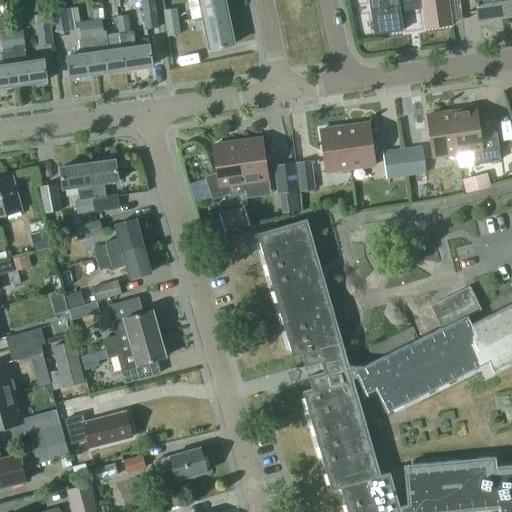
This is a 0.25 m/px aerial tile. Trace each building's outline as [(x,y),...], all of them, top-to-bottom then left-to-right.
[(141,0),(146,30),(158,28),(154,0),(141,0)] [(198,0),(201,17),(226,11),(223,0),(198,0)] [(451,24),(447,0),(369,0),(374,34),(375,34),(375,33),(400,29),(400,31),(401,31),(398,12),(421,9),(424,28),(451,24)] [(499,0),(474,0),(477,20),(502,17),(499,0)] [(511,15),(511,0),(499,0),(502,17),(511,15)] [(51,5),(55,33),(68,31),(63,3),(51,5)] [(162,12),(164,24),(177,22),(175,10),(162,12)] [(226,11),(201,17),(208,49),(232,44),(226,11)] [(117,17),(119,32),(127,31),(125,16),(117,17)] [(100,20),(89,21),(95,73),(125,69),(123,49),(103,51),(100,20)] [(78,23),(82,55),(66,57),(69,76),(95,73),(89,21),(80,22),(78,23)] [(177,22),(164,24),(166,36),(179,34),(177,22)] [(35,25),(38,45),(50,44),(47,24),(35,25)] [(20,31),(9,33),(17,84),(44,80),(41,60),(25,63),(20,31)] [(0,86),(17,84),(9,33),(0,33),(0,48),(2,65),(0,65),(0,86)] [(148,46),(123,49),(125,69),(151,66),(148,46)] [(474,110),(450,113),(456,155),(470,153),(472,163),(500,159),(496,131),(477,134),(474,110)] [(427,116),(432,158),(456,155),(450,113),(427,116)] [(344,128),(350,170),(374,166),(368,124),(344,128)] [(350,170),(344,128),(319,132),(325,173),(350,170)] [(237,142),(242,185),(267,182),(261,139),(237,142)] [(242,185),(237,142),(213,144),(216,175),(204,176),(212,198),(232,191),(231,186),(242,185)] [(401,153),(404,177),(424,174),(421,151),(401,153)] [(404,177),(401,153),(381,156),(384,180),(404,177)] [(114,159),(86,163),(93,210),(117,206),(116,194),(106,196),(106,195),(107,195),(106,191),(105,191),(104,182),(117,180),(114,159)] [(315,189),(311,161),(296,163),(300,191),(315,189)] [(93,210),(86,163),(59,167),(62,187),(75,185),(77,200),(74,201),(75,212),(93,210)] [(298,191),(294,163),(274,165),(277,194),(298,191)] [(0,215),(20,210),(10,175),(0,177),(0,215)] [(486,175),(462,181),(465,194),(489,188),(486,175)] [(58,209),(56,188),(41,190),(43,211),(58,209)] [(219,214),(224,233),(249,226),(243,207),(219,214)] [(95,248),(97,257),(142,245),(134,218),(115,224),(119,238),(106,242),(107,244),(95,248)] [(454,511),(498,508),(497,511),(511,511),(511,464),(495,466),(494,456),(413,464),(414,472),(403,473),(406,504),(398,505),(389,472),(383,473),(358,402),(349,379),(356,376),(363,392),(373,386),(387,412),(487,361),(492,370),(511,360),(511,300),(470,322),(466,315),(479,308),(469,284),(429,305),(439,326),(362,366),(348,363),(306,218),(256,232),(292,356),(301,353),(304,364),(308,363),(310,369),(312,374),(308,375),(311,387),(302,390),(331,490),(340,488),(346,511),(454,511)] [(75,227),(78,239),(101,233),(98,221),(75,227)] [(97,257),(101,268),(113,265),(114,267),(127,263),(132,277),(150,272),(142,245),(97,257)] [(12,260),(15,271),(30,266),(28,256),(12,260)] [(0,260),(0,273),(12,270),(8,258),(0,260)] [(94,287),(98,299),(121,293),(117,281),(94,287)] [(76,290),(64,293),(68,309),(81,305),(76,290)] [(102,339),(105,347),(157,333),(150,310),(112,321),(116,335),(102,339)] [(43,339),(40,327),(5,337),(8,349),(43,339)] [(157,333),(105,347),(108,358),(116,356),(123,381),(157,371),(153,357),(163,355),(157,333)] [(8,349),(12,360),(43,352),(40,344),(44,343),(43,339),(8,349)] [(81,382),(72,342),(52,346),(61,387),(81,382)] [(96,353),(80,357),(84,370),(97,367),(98,361),(96,353)] [(0,362),(0,396),(13,393),(4,362),(0,362)] [(47,366),(34,370),(38,386),(51,383),(47,366)] [(13,393),(0,396),(0,428),(21,423),(13,393)] [(87,440),(88,448),(131,437),(124,412),(83,422),(81,415),(64,419),(71,444),(87,440)] [(21,423),(25,436),(47,430),(44,416),(21,423)] [(68,454),(60,426),(29,435),(33,451),(17,455),(16,454),(0,458),(0,488),(24,481),(21,472),(38,467),(36,463),(68,454)] [(205,473),(198,449),(154,461),(157,473),(172,469),(175,481),(205,473)] [(144,468),(141,456),(123,461),(127,473),(144,468)] [(67,490),(71,511),(88,511),(96,510),(90,484),(67,490)]
